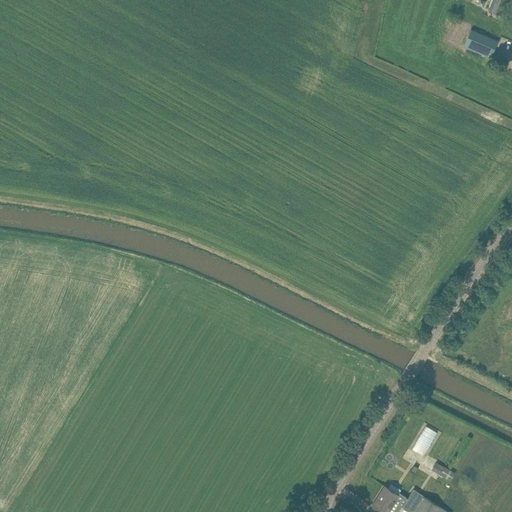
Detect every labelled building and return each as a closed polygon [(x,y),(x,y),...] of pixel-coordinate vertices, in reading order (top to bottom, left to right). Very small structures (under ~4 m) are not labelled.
[(450,0),(445,13),(464,21),(473,0),(450,0)] [(492,0),(489,9),(502,15),(508,0),(492,0)] [(496,47),(498,42),(471,30),(464,47),(491,59),(494,53),(498,54),(500,48),(496,47)] [(436,462),(431,470),(450,480),(455,472),(445,466),(445,467),(436,462)] [(373,506),(382,511),(398,511),(402,506),(411,511),(449,511),(414,489),(408,498),(400,492),(398,494),(385,486),(381,492),(382,493),(374,506),(373,505),(373,506)]
